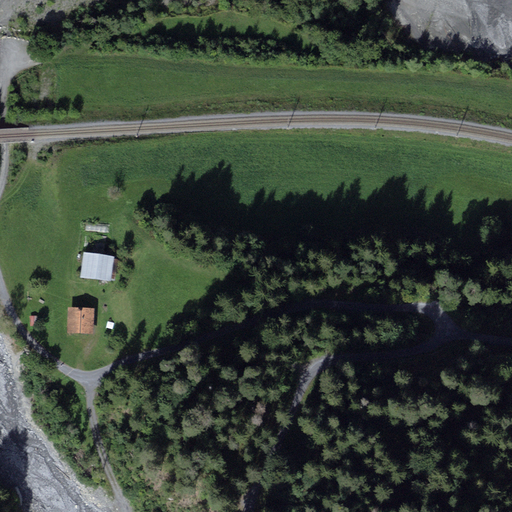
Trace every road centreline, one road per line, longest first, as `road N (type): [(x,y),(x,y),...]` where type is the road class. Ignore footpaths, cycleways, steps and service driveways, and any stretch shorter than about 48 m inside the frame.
road 1 (track): [(511,341),(445,329),(430,308),(300,303),(89,379)]
road 2 (track): [(247,511),(308,372),(338,358),(429,346),(445,329)]
road 3 (track): [(89,379),(56,364),(27,334),(0,283)]
